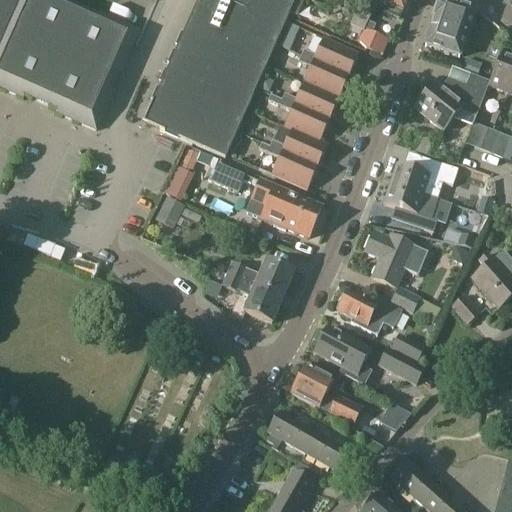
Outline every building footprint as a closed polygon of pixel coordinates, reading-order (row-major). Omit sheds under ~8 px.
[(0,0),(0,90),(22,100),(23,97),(56,112),(55,114),(95,132),(113,92),(111,91),(119,73),(121,74),(139,33),(99,15),(97,18),(65,4),(66,1),(64,0),(0,0)] [(198,0),(143,125),(186,144),(254,10),(258,0),(198,0)] [(258,0),(254,10),(285,25),(289,15),(297,18),(304,0),(258,0)] [(362,0),(357,12),(370,18),(377,3),(369,0),(362,0)] [(380,0),(378,5),(386,8),(383,16),(398,22),(401,15),(402,15),(408,1),(406,0),(380,0)] [(474,15),(455,8),(455,6),(440,1),(424,48),(459,60),(474,15)] [(285,25),(254,10),(186,144),(224,161),(256,91),(257,89),(261,79),(285,25)] [(349,28),(350,29),(348,34),(360,39),(362,34),(363,33),(370,18),(357,12),(349,28)] [(363,33),(362,34),(360,39),(358,44),(365,52),(381,59),(388,42),(374,36),(372,35),(371,36),(363,33)] [(303,53),(303,54),(301,58),(348,79),(358,57),(322,41),(315,58),(303,53)] [(511,59),(501,55),(489,85),(487,89),(507,97),(511,84),(511,59)] [(348,79),(301,58),(298,65),(309,70),(303,85),(339,101),(348,79)] [(448,81),(439,92),(434,87),(414,111),(443,134),(452,123),(462,127),(472,131),(474,126),(476,121),(487,89),(489,85),(469,78),(465,88),(448,81)] [(257,89),(256,91),(268,96),(273,84),(261,79),(257,89)] [(303,85),(295,102),(284,97),(281,102),(329,123),(339,101),(303,85)] [(270,98),(268,103),(278,108),(281,103),(270,98)] [(329,123),(281,102),(281,103),(278,108),(290,114),(283,131),(290,134),(318,146),(319,145),(329,123)] [(474,126),(472,131),(465,147),(484,154),(492,134),(474,126)] [(283,149),(271,144),(269,150),(266,156),(267,156),(278,161),(281,155),(317,171),(327,148),(319,145),(318,146),(290,134),(283,149)] [(510,141),(492,134),(484,154),(502,162),(510,141)] [(502,162),(511,166),(511,141),(510,141),(502,162)] [(261,146),(258,152),(266,156),(269,150),(261,146)] [(186,153),(178,171),(191,177),(195,166),(199,158),(198,158),(186,153)] [(278,161),(267,156),(259,172),(271,177),(306,193),(317,171),(281,155),(278,161)] [(237,197),(245,179),(245,178),(218,166),(210,185),(237,197)] [(396,167),(390,186),(424,198),(429,182),(442,187),(451,190),(453,185),(456,175),(456,173),(432,166),(428,177),(403,169),(396,167)] [(174,170),(163,197),(181,204),(192,177),(191,177),(178,171),(174,170)] [(259,185),(254,198),(250,207),(265,214),(261,222),(307,242),(321,211),(259,185)] [(390,186),(383,207),(394,211),(417,218),(413,230),(433,236),(437,224),(431,223),(438,203),(424,198),(390,186)] [(181,207),(166,199),(151,228),(166,236),(181,207)] [(493,204),(481,200),(476,215),(489,219),(493,204)] [(389,243),(373,236),(365,255),(382,262),(374,281),(395,290),(404,271),(417,277),(427,255),(390,239),(389,243)] [(461,237),(457,249),(474,253),(478,243),(461,237)] [(455,250),(449,263),(461,268),(467,256),(455,250)] [(477,264),(483,271),(471,282),(498,312),(511,299),(511,284),(508,279),(511,275),(511,264),(502,254),(494,261),(494,260),(492,262),(487,256),(477,264)] [(244,272),(244,270),(231,265),(225,277),(282,301),(293,276),(265,264),(259,279),(244,272)] [(282,301),(225,277),(220,289),(233,295),(234,293),(250,300),(244,315),(272,326),(282,301)] [(411,318),(412,317),(419,302),(420,301),(398,290),(390,307),(411,318)] [(348,295),(338,315),(352,322),(350,326),(376,339),(378,336),(382,327),(392,333),(401,315),(379,304),(376,309),(348,295)] [(480,317),(464,298),(450,311),(466,329),(480,317)] [(432,309),(419,302),(412,317),(425,323),(432,309)] [(370,354),(345,341),(327,331),(314,356),(342,371),(339,376),(363,389),(371,375),(361,369),(370,354)] [(423,353),(399,340),(392,353),(416,366),(423,353)] [(387,354),(379,369),(415,388),(423,374),(419,371),(387,354)] [(332,404),(324,400),(332,384),(305,370),(290,397),(318,412),(328,417),(353,429),(362,411),(335,398),(332,404)] [(305,458),(317,437),(279,415),(267,436),(305,458)] [(317,437),(305,458),(343,480),(355,459),(317,437)] [(305,458),(299,467),(306,471),(312,462),(305,458)] [(422,510),(438,492),(405,463),(390,480),(422,510)] [(298,466),(294,473),(312,484),(316,477),(306,471),(299,467),(298,466)] [(293,473),(271,511),(297,511),(313,485),(312,484),(294,473),(293,473)] [(511,474),(505,473),(502,484),(511,486),(511,474)] [(511,486),(502,484),(499,496),(511,499),(511,486)] [(460,511),(438,492),(422,510),(424,511),(460,511)] [(394,511),(376,496),(362,511),(394,511)] [(511,499),(499,496),(496,508),(511,511),(511,499)]
